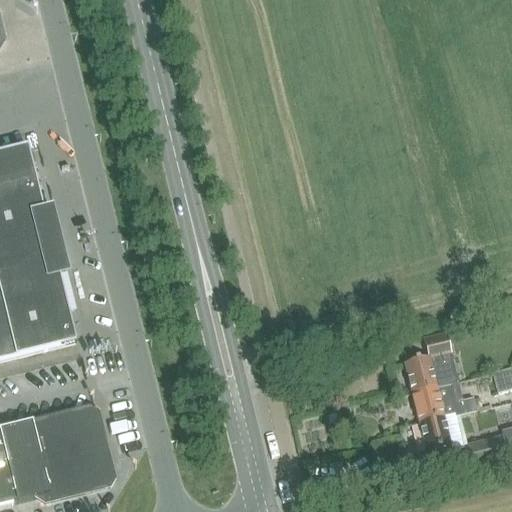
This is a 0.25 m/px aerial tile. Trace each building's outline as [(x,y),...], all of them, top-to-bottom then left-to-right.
[(0,157),(0,365),(75,346),(68,316),(61,288),(52,253),(44,219),(27,151),(0,157)] [(61,288),(68,316),(76,314),(69,287),(61,288)] [(427,361),(404,367),(411,396),(436,390),(451,386),(444,358),(451,356),(446,336),(422,342),(427,361)] [(511,370),(492,376),(497,397),(509,393),(511,392),(511,370)] [(466,417),(463,404),(456,405),(451,387),(436,391),(436,390),(411,396),(418,426),(443,420),(455,417),(456,420),(466,417)] [(476,415),(473,403),(473,401),(463,404),(466,417),(476,415)] [(0,510),(13,507),(37,501),(45,506),(108,490),(112,483),(96,417),(88,412),(31,426),(0,433),(0,510)] [(443,420),(418,426),(426,455),(450,449),(443,420)] [(502,439),(463,449),(469,472),(508,462),(511,460),(511,431),(501,434),(502,439)]
